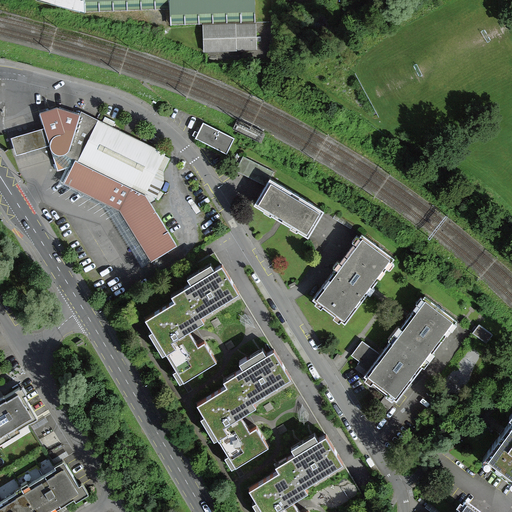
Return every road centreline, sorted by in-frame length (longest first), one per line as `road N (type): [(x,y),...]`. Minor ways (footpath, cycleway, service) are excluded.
road 1 (residential): [(0,72),(120,100),(182,142),(391,466),(404,511)]
road 2 (primary): [(82,306),(204,511)]
road 3 (residential): [(24,356),(118,511)]
road 4 (primary): [(1,178),(82,306)]
